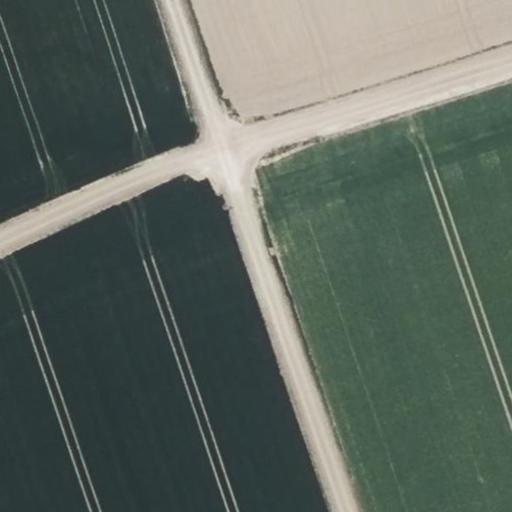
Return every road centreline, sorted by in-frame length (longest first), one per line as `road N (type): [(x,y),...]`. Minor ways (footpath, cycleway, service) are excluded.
road 1 (track): [(0,244),(180,162),(511,62)]
road 2 (track): [(170,0),(343,511)]
